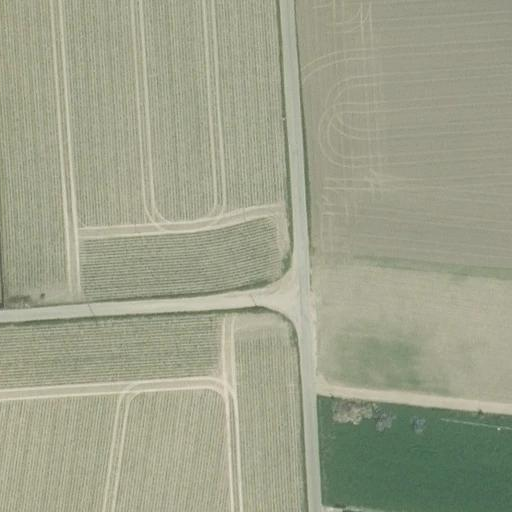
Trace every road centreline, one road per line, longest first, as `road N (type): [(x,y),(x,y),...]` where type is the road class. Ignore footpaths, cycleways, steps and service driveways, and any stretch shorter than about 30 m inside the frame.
road 1 (unclassified): [(0,316),(300,298)]
road 2 (unclassified): [(284,0),(300,298)]
road 3 (unclassified): [(300,298),(313,511)]
